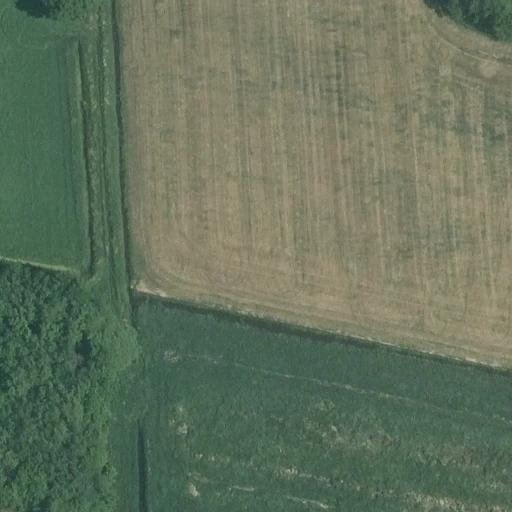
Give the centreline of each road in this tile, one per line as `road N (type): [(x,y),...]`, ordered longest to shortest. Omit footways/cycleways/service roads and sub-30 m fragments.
road 1 (track): [(108,286),(91,0)]
road 2 (track): [(117,370),(124,511)]
